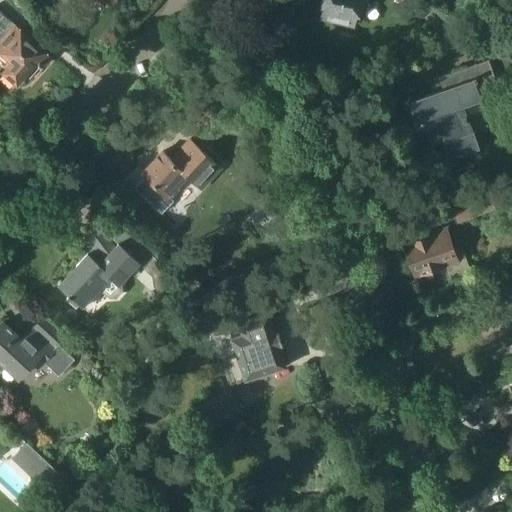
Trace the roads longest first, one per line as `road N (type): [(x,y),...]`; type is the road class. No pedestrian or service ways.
road 1 (residential): [(425,511),(347,243),(248,40),(214,0)]
road 2 (residential): [(0,203),(189,0)]
